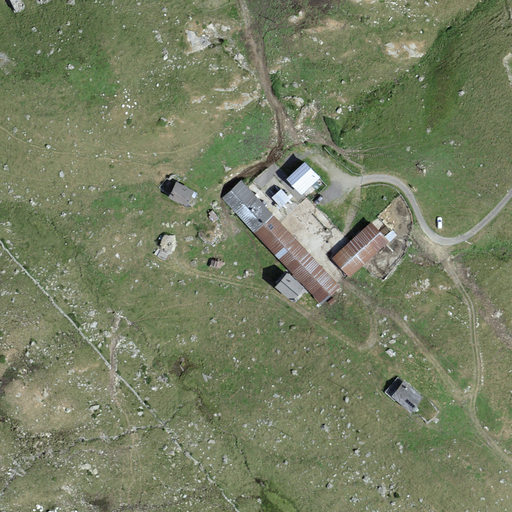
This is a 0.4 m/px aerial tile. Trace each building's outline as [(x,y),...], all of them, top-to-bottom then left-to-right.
[(319,178),(304,162),(286,180),(301,196),(319,178)] [(339,285),(240,181),(222,198),(320,305),(339,285)] [(192,189),(176,182),(168,198),(184,206),(192,189)] [(281,207),(290,199),(281,189),(272,198),(281,207)] [(389,241),(371,222),(333,259),(350,278),(389,241)] [(275,288),(293,302),(304,288),(287,273),(275,288)] [(423,397),(403,381),(390,397),(410,413),(423,397)]
